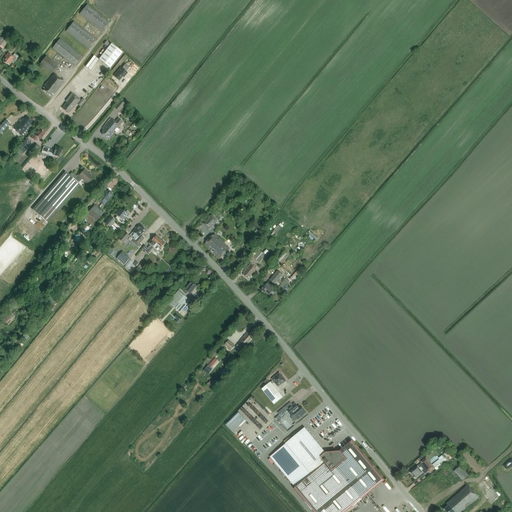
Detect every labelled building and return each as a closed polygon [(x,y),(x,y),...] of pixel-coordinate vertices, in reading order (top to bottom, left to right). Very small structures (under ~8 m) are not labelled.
[(88,4),(80,14),(102,32),(110,22),(88,4)] [(74,22),(66,32),(88,49),(96,39),(74,22)] [(0,52),(9,42),(3,37),(0,40),(0,52)] [(60,39),(52,49),(75,66),(82,57),(60,39)] [(110,68),(122,53),(111,44),(110,44),(107,41),(104,45),(108,48),(98,60),(110,68)] [(12,57),(8,53),(2,60),(3,61),(2,62),(6,65),(7,64),(9,65),(12,61),(14,62),(16,58),(13,56),(12,57)] [(46,56),(40,64),(52,74),(58,65),(46,56)] [(125,64),(122,69),(121,68),(113,77),(119,81),(122,77),(123,78),(127,73),(126,72),(129,67),(125,64)] [(53,95),(64,82),(53,74),(42,87),(44,89),(42,91),(50,96),(52,94),(53,95)] [(74,108),(80,100),(72,93),(65,101),(68,103),(63,109),(67,113),(68,112),(70,113),(74,108)] [(119,101),(114,108),(119,112),(125,105),(119,101)] [(27,129),(32,123),(26,117),(24,119),(23,118),(13,128),(22,137),(28,130),(27,129)] [(115,131),(117,133),(119,130),(117,128),(118,127),(122,122),(118,119),(115,123),(110,119),(102,129),(103,130),(100,133),(101,134),(100,135),(105,139),(106,138),(107,139),(110,135),(110,136),(112,134),(112,135),(115,131)] [(0,134),(10,123),(6,120),(0,126),(0,134)] [(39,129),(34,135),(30,139),(34,142),(37,138),(40,140),(45,134),(39,129)] [(20,158),(30,146),(29,145),(31,142),(28,140),(16,154),(20,158)] [(40,147),(36,144),(32,149),(37,152),(40,147)] [(49,149),(48,154),(46,157),(52,159),(53,156),(59,158),(62,149),(56,147),(54,151),(49,149)] [(90,175),(84,170),(80,175),(79,174),(77,176),(72,172),(69,175),(65,172),(32,210),(47,223),(80,185),(78,183),(82,179),(87,184),(93,178),(89,175),(90,175)] [(98,201),(95,205),(100,209),(104,206),(113,197),(112,196),(113,194),(108,190),(107,192),(106,191),(103,193),(103,194),(102,195),(97,200),(98,201)] [(95,205),(83,218),(92,226),(104,213),(100,209),(95,205)] [(123,210),(122,211),(119,209),(115,214),(123,221),(123,220),(124,221),(128,218),(127,217),(128,215),(127,214),(128,213),(125,210),(124,211),(123,210)] [(210,230),(218,222),(211,215),(203,224),(210,230)] [(105,223),(110,227),(116,220),(111,216),(105,223)] [(87,226),(84,232),(89,235),(92,228),(87,226)] [(135,238),(132,241),(139,247),(142,244),(140,243),(145,238),(141,235),(144,231),(143,231),(144,229),(140,226),(139,227),(138,226),(137,227),(136,228),(132,233),(135,235),(133,237),(135,238)] [(278,226),(271,234),(274,237),(281,228),(278,226)] [(125,232),(119,239),(124,243),(130,236),(125,232)] [(311,232),(309,234),(318,240),(319,238),(311,232)] [(215,234),(204,245),(219,259),(230,249),(215,234)] [(142,249),(148,254),(161,240),(156,236),(153,239),(148,244),(151,246),(148,249),(145,246),(142,249)] [(165,244),(161,240),(148,254),(154,248),(157,250),(158,249),(159,250),(165,244)] [(266,250),(263,253),(256,247),(250,254),(259,262),(269,252),(266,250)] [(130,259),(123,252),(116,259),(124,266),(130,259)] [(129,268),(134,262),(131,259),(126,265),(129,268)] [(52,266),(50,263),(39,272),(41,275),(52,266)] [(249,278),(257,269),(251,264),(243,273),(245,274),(243,276),(247,279),(248,277),(249,278)] [(286,278),(278,271),(270,280),(277,287),(286,278)] [(282,290),(290,280),(287,278),(279,287),(282,290)] [(191,282),(184,290),(190,295),(197,287),(191,282)] [(273,288),(275,287),(273,285),(273,286),(272,284),(270,286),(267,283),(266,285),(261,290),(264,294),(266,292),(269,296),(275,290),(273,288)] [(180,313),(191,301),(178,291),(168,303),(180,313)] [(157,305),(164,298),(158,293),(151,300),(157,305)] [(4,321),(10,327),(13,324),(7,318),(4,321)] [(253,337),(248,332),(240,341),(245,346),(250,342),(249,341),(253,337)] [(230,351),(234,346),(228,341),(224,346),(230,351)] [(215,358),(208,366),(211,369),(218,361),(215,358)] [(284,378),(283,378),(279,373),(272,379),(273,381),(270,382),(262,389),(274,405),(283,398),(272,384),(274,383),(278,387),(283,383),(283,384),(286,381),(284,378)] [(213,388),(219,381),(216,378),(210,386),(213,388)] [(247,401),(226,426),(231,424),(234,426),(237,425),(240,422),(241,424),(241,423),(245,422),(246,420),(244,415),(248,418),(249,416),(250,416),(248,414),(251,410),(250,409),(249,405),(248,405),(247,401)] [(281,417),(288,412),(287,410),(293,405),(290,402),(278,413),(279,415),(277,417),(275,419),(277,421),(281,417)] [(297,419),(298,420),(306,413),(303,409),(302,409),(299,406),(298,407),(295,403),(293,405),(287,410),(288,412),(291,416),(292,418),(292,419),(294,421),(295,422),(297,419)] [(269,417),(272,414),(266,407),(263,410),(269,417)] [(294,489),(312,511),(346,511),(368,494),(368,493),(382,481),(383,482),(385,480),(352,441),(339,451),(326,453),(325,453),(305,428),(285,444),(290,450),(283,456),(280,453),(272,460),(295,488),(294,489)] [(475,475),(484,467),(468,449),(459,457),(475,475)] [(448,450),(438,459),(441,462),(448,456),(449,455),(451,454),(448,450)] [(424,464),(419,468),(422,471),(424,474),(434,466),(433,465),(426,457),(421,461),(424,464)] [(439,460),(433,465),(434,466),(435,467),(435,468),(439,464),(439,463),(441,462),(439,460)] [(410,471),(415,477),(422,471),(419,468),(417,466),(410,471)] [(462,481),(469,475),(460,466),(454,472),(462,481)] [(446,511),(458,511),(459,511),(460,511),(478,496),(467,483),(446,502),(448,505),(444,508),(446,511)]
